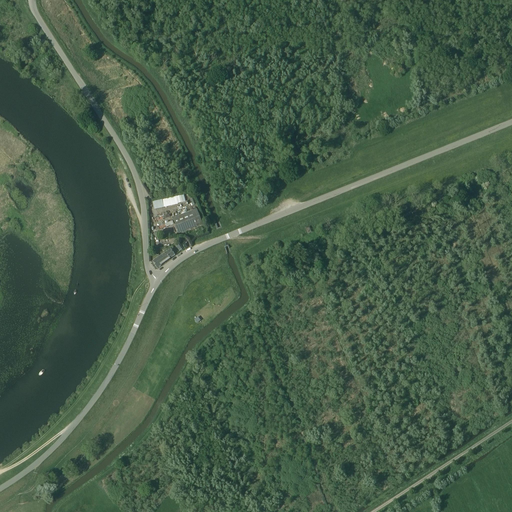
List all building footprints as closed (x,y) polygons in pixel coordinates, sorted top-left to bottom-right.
[(267,199),(265,193),(259,195),(262,201),(267,199)] [(153,201),(155,209),(186,203),(184,195),(153,201)] [(197,209),(173,219),(179,234),(203,225),(197,209)] [(315,231),(313,225),(307,227),(310,234),(315,231)] [(157,268),(175,256),(171,250),(153,262),(157,268)] [(54,483),(49,478),(44,482),(49,487),(54,483)]
